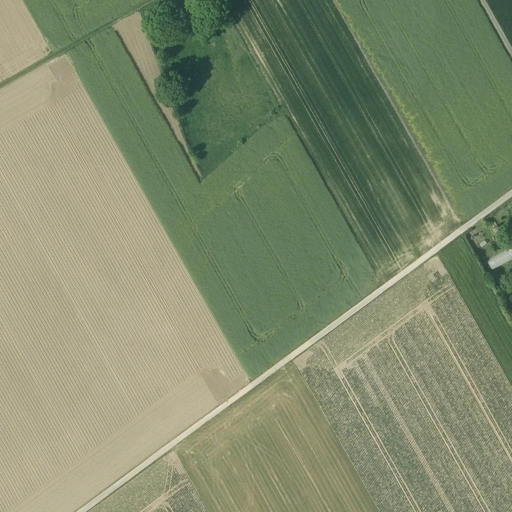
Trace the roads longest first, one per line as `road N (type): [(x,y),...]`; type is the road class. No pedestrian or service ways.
road 1 (track): [(511,194),(82,511)]
road 2 (track): [(0,94),(165,0)]
